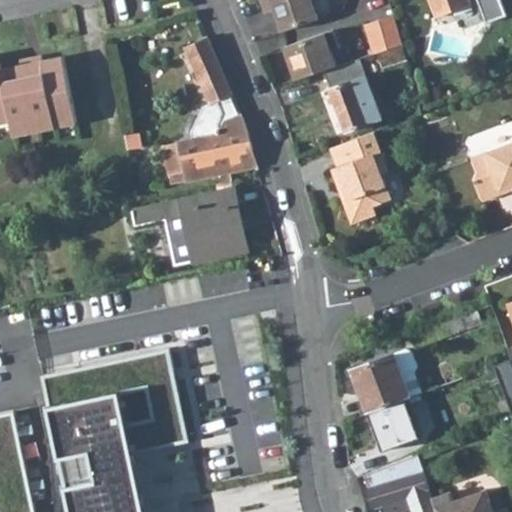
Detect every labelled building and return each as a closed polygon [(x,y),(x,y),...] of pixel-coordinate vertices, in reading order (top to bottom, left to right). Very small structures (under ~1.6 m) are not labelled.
[(276,9),(283,31),(319,19),(312,0),(262,0),(267,12),(276,9)] [(429,0),(436,17),(472,4),(470,0),(477,0),(487,23),(507,15),(501,0),(429,0)] [(378,52),(403,44),(394,15),(365,24),(375,53),(378,52)] [(286,46),(297,79),(325,70),(338,66),(333,51),(341,49),(334,30),(286,46)] [(163,145),(169,174),(186,170),(188,180),(256,165),(241,114),(238,115),(229,95),(231,94),(207,39),(187,48),(211,104),(204,106),(192,131),(194,139),(163,145)] [(408,59),(403,44),(378,52),(383,68),(408,59)] [(361,58),(366,74),(383,68),(378,52),(375,53),(361,58)] [(20,58),(21,63),(43,59),(42,54),(20,58)] [(0,124),(12,122),(15,137),(78,123),(63,55),(43,59),(21,63),(1,67),(0,62),(0,124)] [(325,70),(347,130),(382,118),(366,74),(361,58),(344,63),(338,66),(325,70)] [(331,147),(338,166),(332,168),(339,188),(345,185),(350,198),(344,200),(352,223),(376,214),(373,205),(391,199),(383,177),(385,172),(389,171),(375,131),(331,147)] [(475,179),(483,200),(501,194),(503,189),(511,185),(511,141),(472,157),(479,173),(475,179)] [(339,188),(344,200),(350,198),(345,185),(339,188)] [(133,210),(136,226),(166,219),(175,265),(248,249),(235,188),(133,210)] [(259,265),(230,270),(234,293),(263,288),(259,265)] [(462,315),(467,328),(483,323),(478,309),(462,315)] [(411,334),(416,348),(467,328),(462,315),(411,334)] [(292,324),(261,326),(264,375),(295,373),(292,324)] [(94,479),(65,485),(70,511),(146,511),(134,453),(189,441),(170,348),(42,375),(48,402),(59,458),(89,452),(94,479)] [(353,369),(369,412),(384,406),(423,391),(416,372),(420,366),(413,351),(407,348),(353,369)] [(423,391),(384,406),(369,412),(353,418),(368,459),(390,451),(388,447),(406,442),(400,423),(424,414),(422,410),(472,393),(466,375),(423,391)] [(0,413),(0,511),(35,511),(14,410),(0,413)] [(431,490),(419,454),(365,475),(374,508),(383,505),(385,511),(400,511),(412,509),(412,511),(438,511),(433,497),(431,490)] [(307,470),(276,477),(278,489),(309,482),(307,470)] [(456,484),(458,494),(484,488),(481,477),(456,484)] [(433,497),(438,511),(494,511),(486,489),(454,500),(451,491),(433,497)]
